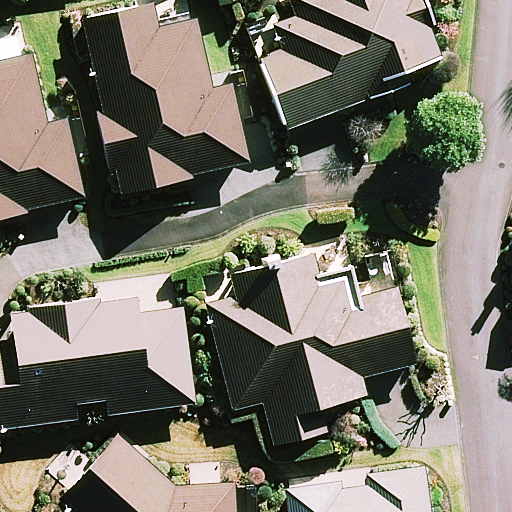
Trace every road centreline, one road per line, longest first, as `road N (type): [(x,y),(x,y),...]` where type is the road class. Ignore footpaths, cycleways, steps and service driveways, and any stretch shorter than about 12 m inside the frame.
road 1 (residential): [(78,252),(204,227),(288,192),(481,163)]
road 2 (residential): [(481,163),(484,408)]
road 3 (residential): [(501,0),(481,163)]
